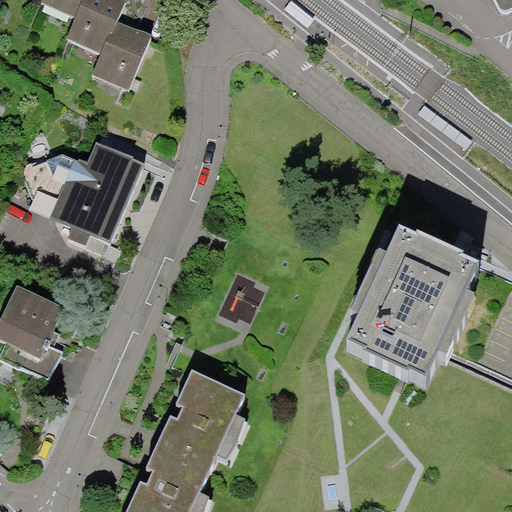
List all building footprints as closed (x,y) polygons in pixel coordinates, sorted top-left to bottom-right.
[(41,0),(39,5),(77,21),(68,41),(103,56),(94,77),(129,92),(151,41),(134,34),(116,26),(125,4),(115,0),(41,0)] [(396,83),(390,91),(414,108),(420,100),(396,83)] [(138,171),(90,150),(81,171),(54,160),(20,173),(20,180),(31,204),(26,215),(83,239),(78,252),(99,261),(138,171)] [(479,275),(399,240),(381,280),(373,277),(359,309),(366,312),(348,353),(426,388),(444,347),(453,352),(468,320),(460,316),(479,275)] [(61,313),(10,288),(0,308),(0,346),(5,349),(0,359),(0,364),(46,387),(61,357),(44,349),(61,313)] [(246,394),(191,369),(176,402),(183,405),(177,418),(170,415),(146,467),(151,470),(146,482),(140,480),(125,511),(201,511),(208,499),(198,494),(216,455),(224,459),(244,417),(237,414),(246,394)]
